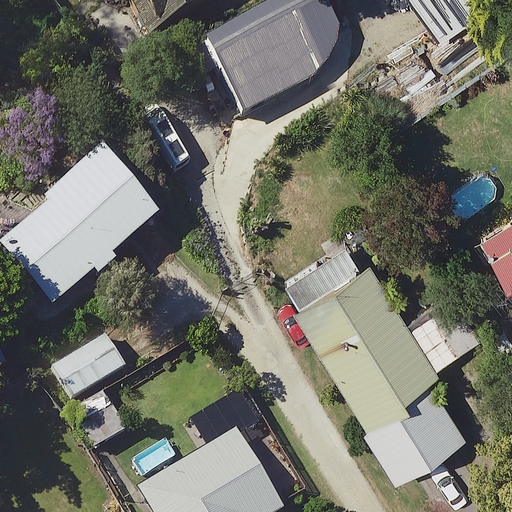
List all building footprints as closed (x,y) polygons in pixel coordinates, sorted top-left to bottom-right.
[(106,0),(113,13),(129,5),(148,45),(219,11),(213,0),(106,0)] [(491,0),(423,0),(447,32),(491,0)] [(277,100),(252,51),(194,80),(218,129),(277,100)] [(161,225),(99,162),(1,258),(62,321),(161,225)] [(511,215),(479,234),(511,292),(511,215)] [(397,486),(467,447),(435,390),(426,375),(467,352),(441,307),(407,327),(354,235),(279,279),(397,486)] [(97,451),(129,433),(106,393),(128,381),(107,344),(53,375),(97,451)] [(208,456),(139,496),(147,511),(293,511),(303,507),(244,403),(194,432),(208,456)]
